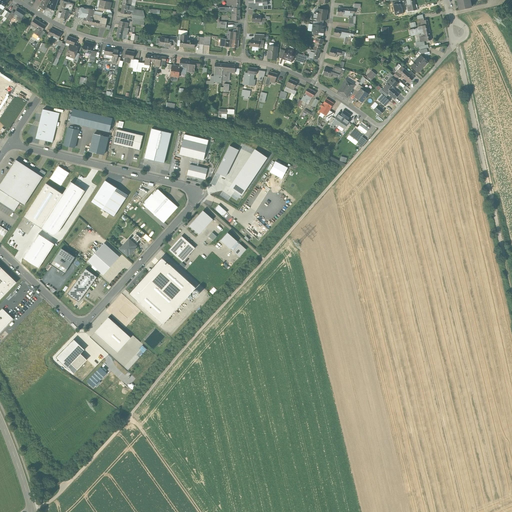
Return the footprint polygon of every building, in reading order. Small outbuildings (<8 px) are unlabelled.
[(42,0),(39,7),(46,10),(47,7),(51,0),(42,0)] [(51,0),(47,7),(55,11),(58,0),(51,0)] [(110,2),(102,0),(100,7),(100,8),(107,9),(108,9),(109,8),(110,6),(111,4),(110,2)] [(267,0),(267,5),(263,5),(263,10),(272,10),(271,0),(267,0)] [(456,0),(459,10),(471,7),(469,0),(456,0)] [(74,4),(64,1),(62,9),(63,9),(70,11),(72,12),(74,4)] [(128,6),(122,4),(121,13),(129,14),(130,11),(127,10),(128,6)] [(17,7),(14,13),(21,18),(25,12),(17,7)] [(240,8),(234,8),(227,7),(219,7),(219,12),(232,12),(231,19),(240,20),(240,8)] [(84,9),(76,8),(74,15),(83,17),(84,9)] [(70,11),(63,9),(62,11),(62,14),(60,18),(67,20),(68,16),(70,16),(70,14),(69,14),(70,11)] [(84,9),(83,17),(85,17),(83,23),(92,25),(94,14),(94,13),(89,12),(90,10),(84,9)] [(326,10),(317,9),(317,14),(314,13),(313,18),(323,20),(325,20),(326,10)] [(102,16),(94,14),(92,25),(91,27),(94,28),(94,26),(100,27),(100,26),(106,27),(107,19),(102,18),(102,16)] [(46,25),(35,18),(31,25),(37,29),(34,33),(39,36),(43,31),(46,25)] [(128,23),(120,21),(118,29),(128,31),(129,28),(127,28),(128,23)] [(324,27),(313,25),(312,32),(313,32),(319,33),(323,33),(324,27)] [(59,32),(51,28),(48,34),(56,38),(59,32)] [(128,31),(118,29),(116,37),(125,39),(126,34),(127,35),(128,31)] [(340,30),(335,29),(333,36),(341,37),(342,34),(350,35),(350,31),(340,29),(340,30)] [(430,32),(424,34),(425,38),(422,38),(423,42),(431,40),(430,32)] [(76,39),(68,36),(66,43),(71,44),(74,46),(76,39)] [(212,36),(199,36),(199,44),(212,44),(212,36)] [(171,39),(160,38),(160,45),(164,45),(164,46),(170,47),(171,43),(171,39)] [(260,38),(255,38),(254,40),(251,40),(250,47),(263,48),(263,41),(259,41),(260,38)] [(232,40),(222,39),(221,42),(220,42),(220,46),(238,48),(239,40),(238,40),(232,40)] [(318,43),(316,43),(314,50),(319,52),(321,44),(322,45),(323,40),(320,39),(318,43)] [(187,40),(186,47),(195,48),(195,41),(187,40)] [(85,42),(83,49),(87,50),(86,53),(91,54),(92,51),(94,44),(85,42)] [(74,46),(71,44),(70,48),(69,47),(68,49),(68,52),(67,55),(68,56),(70,56),(74,58),(76,52),(77,51),(77,49),(78,47),(77,46),(76,46),(74,46)] [(278,46),(269,45),(267,58),(276,59),(278,46)] [(287,46),(283,58),(292,61),(296,50),(287,46)] [(114,48),(106,47),(104,54),(112,55),(113,55),(114,48)] [(336,50),(331,48),(329,55),(335,57),(336,54),(340,55),(341,51),(337,49),(336,50)] [(314,50),(308,49),(307,51),(310,52),(309,57),(317,59),(319,52),(314,50)] [(129,51),(126,50),(123,61),(129,62),(130,58),(132,59),(134,52),(129,51)] [(154,55),(146,54),(144,64),(149,65),(150,61),(153,61),(154,55)] [(306,56),(299,54),(298,57),(296,61),(303,63),(304,59),(305,59),(306,56)] [(413,63),(410,60),(407,64),(417,73),(420,70),(419,69),(422,66),(423,67),(427,62),(421,56),(417,60),(416,59),(413,63)] [(188,61),(180,60),(179,68),(187,69),(187,67),(188,61)] [(196,62),(188,61),(187,67),(187,69),(187,72),(194,73),(195,65),(200,66),(201,62),(196,61),(196,62)] [(223,64),(215,63),(213,76),(213,81),(221,82),(222,70),(223,64)] [(177,66),(172,66),(170,76),(178,77),(179,70),(177,69),(177,66)] [(257,69),(248,67),(247,73),(245,73),(243,85),(254,87),(256,80),(253,79),(254,74),(256,75),(257,69)] [(330,70),(325,68),(322,74),(330,78),(332,74),(334,75),(335,71),(333,70),(331,69),(330,70)] [(414,78),(404,69),(402,71),(399,75),(409,83),(414,78)] [(277,73),(269,71),(267,79),(272,81),(273,79),(275,80),(277,73)] [(371,71),(367,76),(371,80),(374,77),(375,77),(374,77),(376,75),(375,75),(375,76),(371,72),(371,71)] [(388,83),(387,84),(388,85),(383,90),(388,95),(389,95),(394,100),(399,94),(393,89),(398,83),(391,78),(387,82),(388,83)] [(297,82),(289,79),(286,86),(291,89),(292,87),(294,88),(297,82)] [(354,85),(346,80),(338,92),(347,97),(352,88),(354,85)] [(315,92),(308,88),(301,101),(306,103),(308,100),(310,101),(312,98),(315,92)] [(361,89),(360,89),(358,92),(354,98),(361,103),(367,94),(361,89)] [(287,93),(280,91),(279,98),(285,100),(287,93)] [(326,99),(322,104),(320,106),(322,107),(320,110),(323,112),(322,112),(326,115),(327,115),(329,111),(329,110),(333,103),(326,99)] [(380,107),(377,105),(376,107),(373,111),(380,116),(384,111),(380,107)] [(53,112),(43,109),(36,138),(45,141),(48,132),(54,134),(57,122),(50,120),(53,112)] [(73,109),(70,122),(109,132),(112,119),(73,109)] [(351,115),(344,110),(340,115),(338,114),(331,124),(337,128),(339,126),(344,129),(350,122),(347,120),(351,115)] [(329,111),(327,115),(326,115),(324,118),(329,121),(334,114),(329,111)] [(368,128),(362,123),(356,130),(359,132),(361,130),(364,133),(368,128)] [(79,130),(68,128),(64,145),(74,148),(79,130)] [(143,136),(117,129),(113,144),(139,151),(143,136)] [(172,133),(152,129),(145,158),(164,163),(172,133)] [(108,137),(94,134),(90,151),(104,155),(108,137)] [(183,139),(179,155),(203,160),(207,145),(183,139)] [(238,150),(230,146),(216,172),(225,177),(238,150)] [(267,158),(255,149),(229,187),(235,191),(233,194),(239,198),(240,195),(241,196),(267,158)] [(16,160),(0,184),(0,189),(20,203),(24,205),(43,177),(16,160)] [(288,168),(275,161),(270,172),(282,179),(288,168)] [(208,169),(190,165),(187,175),(205,179),(208,169)] [(69,173),(58,166),(50,179),(61,186),(69,173)] [(128,195),(105,181),(91,203),(114,217),(128,195)] [(63,194),(41,228),(53,235),(58,233),(85,191),(71,182),(63,194)] [(46,183),(24,217),(41,228),(63,194),(46,183)] [(20,203),(0,189),(0,202),(14,212),(20,203)] [(177,208),(157,190),(144,205),(164,222),(177,208)] [(227,212),(219,205),(215,209),(223,217),(227,212)] [(203,211),(190,226),(199,234),(213,220),(203,211)] [(0,233),(5,236),(9,230),(0,224),(0,233)] [(211,231),(208,236),(215,240),(218,235),(211,231)] [(237,242),(227,233),(221,240),(230,249),(237,242)] [(54,244),(38,234),(23,258),(38,268),(54,244)] [(129,239),(120,249),(127,256),(129,253),(130,254),(135,249),(134,248),(136,246),(135,245),(141,238),(136,234),(130,240),(129,239)] [(182,236),(169,250),(182,262),(195,248),(182,236)] [(120,257),(104,243),(88,261),(103,275),(120,257)] [(246,250),(239,244),(233,251),(239,257),(246,250)] [(75,257),(61,248),(51,265),(64,274),(75,257)] [(129,293),(163,324),(196,288),(161,257),(149,272),(139,283),(139,282),(135,286),(136,286),(130,293),(129,293)] [(0,299),(17,282),(0,266),(0,299)] [(86,269),(74,285),(85,293),(97,277),(86,269)] [(74,285),(68,294),(79,302),(85,293),(74,285)] [(133,311),(126,304),(120,311),(127,317),(133,311)] [(2,308),(0,310),(0,333),(14,319),(2,308)] [(117,353),(131,338),(108,317),(95,332),(117,353)] [(85,350),(74,339),(56,358),(67,368),(81,354),(85,350)] [(87,360),(81,354),(67,368),(74,374),(87,360)] [(107,373),(100,367),(87,381),(93,388),(107,373)]
